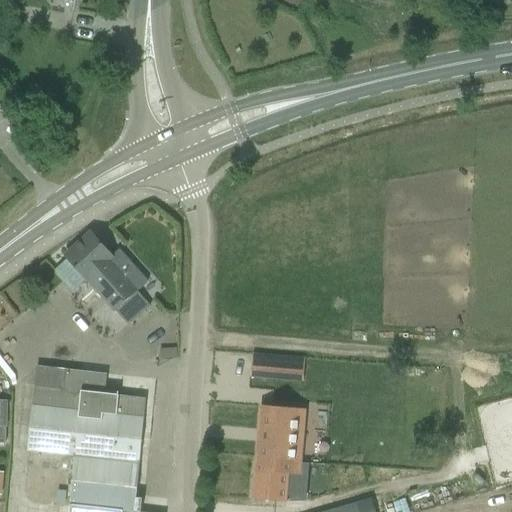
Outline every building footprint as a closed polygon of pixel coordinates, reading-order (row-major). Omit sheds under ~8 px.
[(34,104),(39,95),(43,89),(33,84),(25,99),(34,104)] [(138,292),(138,291),(148,283),(120,252),(113,258),(92,234),(66,257),(128,325),(150,305),(138,292)] [(251,377),(304,381),(305,361),(253,357),(251,377)] [(122,397),(106,395),(107,375),(66,370),(64,390),(35,386),(28,452),(27,452),(74,457),(68,511),(134,511),(136,498),(140,464),(141,447),(145,448),(146,441),(142,440),(142,439),(143,427),(145,408),(146,399),(126,397),(122,397)] [(420,419),(420,396),(408,396),(408,406),(402,407),(402,382),(354,383),(355,404),(376,404),(376,420),(420,419)] [(307,410),(261,407),(253,500),(289,503),(291,475),(302,476),(307,410)] [(406,511),(400,490),(324,511),(406,511)]
